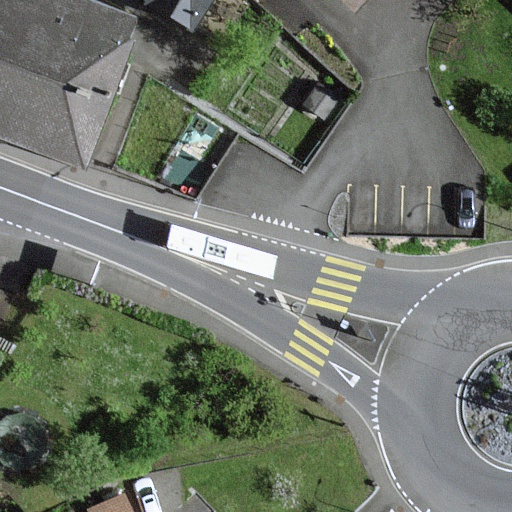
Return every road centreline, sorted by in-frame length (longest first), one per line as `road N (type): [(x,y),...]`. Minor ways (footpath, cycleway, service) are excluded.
road 1 (primary): [(132,236),(308,345),(425,440)]
road 2 (primary): [(481,314),(132,236)]
road 3 (primary): [(481,314),(450,336),(428,368),(420,403),(425,440)]
road 4 (primary): [(0,186),(132,236)]
